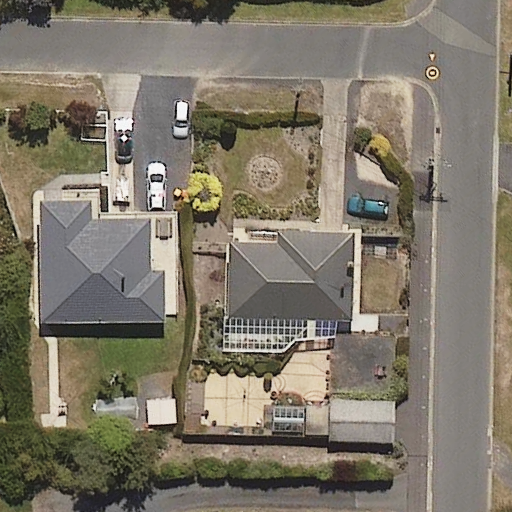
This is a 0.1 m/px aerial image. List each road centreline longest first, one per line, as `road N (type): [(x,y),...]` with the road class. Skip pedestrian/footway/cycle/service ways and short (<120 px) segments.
road 1 (residential): [(466,55),(0,48)]
road 2 (residential): [(458,511),(466,55)]
